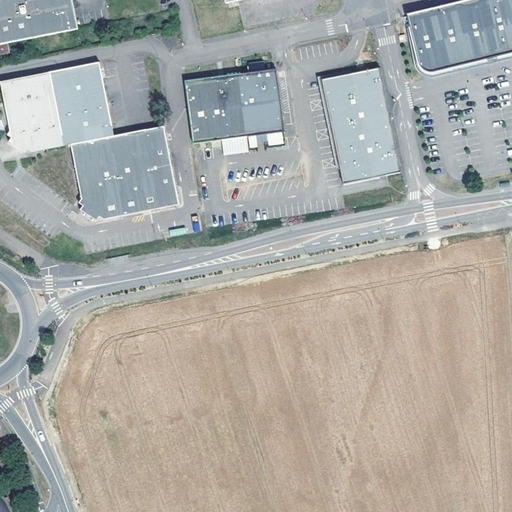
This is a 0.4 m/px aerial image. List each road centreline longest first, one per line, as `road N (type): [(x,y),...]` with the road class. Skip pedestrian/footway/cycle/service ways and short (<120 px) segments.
road 1 (secondary): [(412,209),(293,232),(181,269)]
road 2 (unclassified): [(351,0),(355,20),(180,58)]
road 3 (secondary): [(323,245),(511,208)]
road 4 (secondary): [(181,269),(323,245)]
